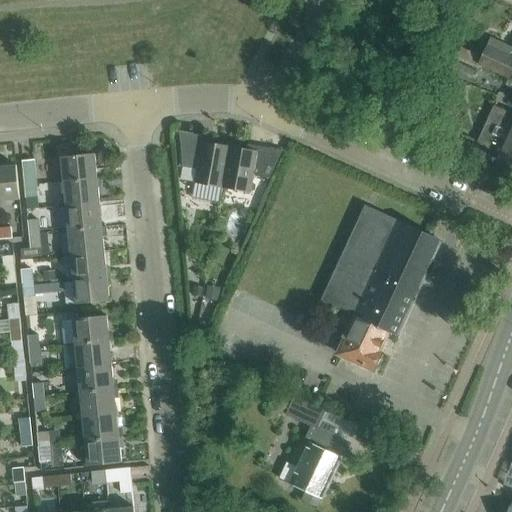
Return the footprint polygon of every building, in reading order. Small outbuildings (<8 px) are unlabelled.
[(481,70),(482,66),(509,78),(511,70),(511,57),(508,56),(511,48),(491,39),(483,57),(461,47),(456,59),(481,70)] [(511,114),(494,106),(477,143),(496,151),(493,157),(511,165),(511,114)] [(205,137),(180,132),(183,167),(198,170),(195,183),(192,199),(218,204),(221,187),(223,188),(230,147),(204,143),(205,137)] [(471,159),(477,147),(448,134),(443,147),(471,159)] [(230,147),(223,188),(251,192),(254,176),(270,179),(283,151),(258,146),(257,152),(230,147)] [(64,183),(98,179),(96,154),(62,157),(64,183)] [(24,186),(37,185),(35,160),(22,161),(24,186)] [(0,167),(0,202),(20,200),(16,166),(0,167)] [(98,179),(64,183),(67,207),(101,203),(98,179)] [(37,185),(24,186),(26,198),(38,197),(37,185)] [(101,203),(67,207),(69,231),(103,228),(101,203)] [(428,266),(440,240),(412,227),(366,205),(321,301),(356,318),(350,331),(346,329),(342,338),(346,339),(339,355),(370,369),(376,367),(380,361),(378,353),(388,332),(395,336),(428,266)] [(30,235),(40,234),(39,219),(28,221),(30,235)] [(0,228),(0,239),(12,239),(11,227),(0,228)] [(71,255),(105,252),(103,228),(69,231),(71,255)] [(48,233),(40,234),(42,247),(49,246),(48,233)] [(40,234),(30,235),(31,248),(42,247),(40,234)] [(105,252),(71,255),(73,280),(107,277),(105,252)] [(3,257),(4,271),(15,270),(13,256),(3,257)] [(21,270),(23,284),(34,283),(32,268),(21,270)] [(5,284),(16,283),(15,270),(4,271),(5,284)] [(55,271),(44,272),(45,281),(56,279),(55,271)] [(107,277),(73,280),(76,304),(110,301),(107,277)] [(63,281),(34,283),(35,296),(43,295),(43,293),(64,291),(63,281)] [(34,283),(23,284),(24,297),(35,296),(34,283)] [(195,285),(193,294),(200,296),(202,287),(195,285)] [(208,285),(206,298),(218,300),(221,287),(208,285)] [(9,319),(20,318),(19,304),(8,305),(9,319)] [(73,320),(76,344),(110,341),(108,316),(73,320)] [(20,318),(9,319),(11,332),(22,331),(20,318)] [(28,336),(29,349),(40,348),(40,347),(39,335),(28,336)] [(110,341),(76,344),(78,368),(112,365),(110,341)] [(29,349),(31,363),(42,362),(40,348),(29,349)] [(14,369),(25,368),(23,352),(13,354),(14,369)] [(112,365),(78,368),(81,392),(115,389),(112,365)] [(25,368),(14,369),(15,381),(26,380),(25,368)] [(33,384),(34,397),(45,396),(43,383),(33,384)] [(115,389),(81,392),(83,417),(117,414),(115,389)] [(34,397),(35,411),(46,410),(45,396),(34,397)] [(279,478),(290,484),(307,492),(303,499),(319,506),(348,444),(318,430),(326,413),(295,398),(286,416),(311,428),(311,430),(305,443),(309,445),(298,468),(287,462),(279,478)] [(117,414),(83,417),(85,441),(119,438),(117,414)] [(21,434),(32,432),(30,418),(19,419),(21,434)] [(32,432),(21,434),(22,446),(33,445),(32,432)] [(49,444),(50,444),(49,432),(38,433),(39,446),(49,445),(49,444)] [(119,438),(85,441),(88,467),(122,464),(119,438)] [(49,445),(39,446),(41,460),(52,459),(50,444),(49,444),(49,445)] [(13,469),(14,483),(25,482),(24,467),(13,469)] [(130,468),(105,471),(106,483),(120,481),(121,493),(132,492),(130,468)] [(105,471),(93,472),(94,484),(106,483),(105,471)] [(71,474),(56,476),(58,487),(71,486),(71,474)] [(58,487),(56,476),(32,479),(33,489),(44,488),(58,487)] [(16,496),(26,495),(25,482),(14,483),(16,496)]
